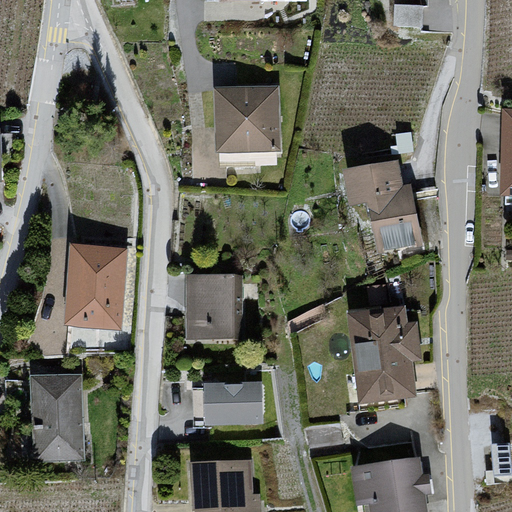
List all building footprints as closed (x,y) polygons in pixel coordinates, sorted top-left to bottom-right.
[(225,127),(226,167),(277,165),(274,90),(236,91),(220,92),(222,126),(225,127)] [(73,111),(70,131),(83,133),(86,113),(73,111)] [(412,152),(410,134),(398,135),(399,148),(400,153),(412,152)] [(399,193),(394,167),(350,175),(355,203),(359,202),(363,218),(376,216),(382,249),(418,242),(409,195),(408,191),(399,193)] [(346,201),(332,204),(335,224),(348,220),(346,201)] [(122,255),(77,252),(73,301),(72,321),(69,356),(126,355),(127,324),(118,324),(120,304),(118,304),(122,255)] [(189,326),(189,338),(240,338),(240,293),(234,292),(234,278),(196,278),(197,326),(189,326)] [(385,287),(369,289),(371,304),(386,302),(385,287)] [(354,319),(366,410),(400,406),(399,395),(411,393),(430,391),(420,311),(401,313),(354,319)] [(340,424),(326,320),(296,334),(297,336),(301,365),(300,365),(308,427),(338,424),(340,424)] [(9,382),(9,415),(41,414),(41,425),(36,425),(38,459),(84,458),(83,433),(81,433),(79,379),(39,381),(9,382)] [(199,389),(199,391),(200,421),(208,421),(209,421),(210,422),(260,420),(259,387),(199,389)] [(511,473),(510,443),(505,444),(497,444),(498,450),(492,451),(494,475),(494,477),(511,475),(511,473)] [(377,511),(424,511),(417,461),(357,470),(362,503),(376,501),(377,511)] [(447,511),(446,482),(424,483),(418,461),(417,461),(424,511),(447,511)] [(199,504),(199,511),(255,511),(255,499),(248,499),(246,466),(218,467),(218,475),(197,476),(199,504)]
